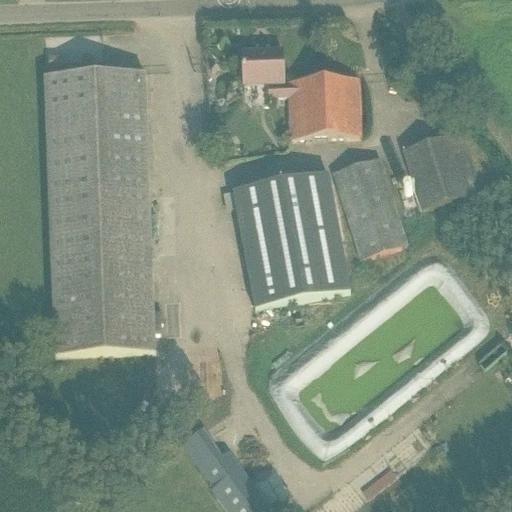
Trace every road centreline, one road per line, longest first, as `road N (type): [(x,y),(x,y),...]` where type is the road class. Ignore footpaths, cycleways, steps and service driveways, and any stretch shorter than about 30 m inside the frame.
road 1 (unclassified): [(229,6),(0,14)]
road 2 (track): [(391,0),(511,146)]
road 3 (unclassified): [(229,6),(359,0)]
